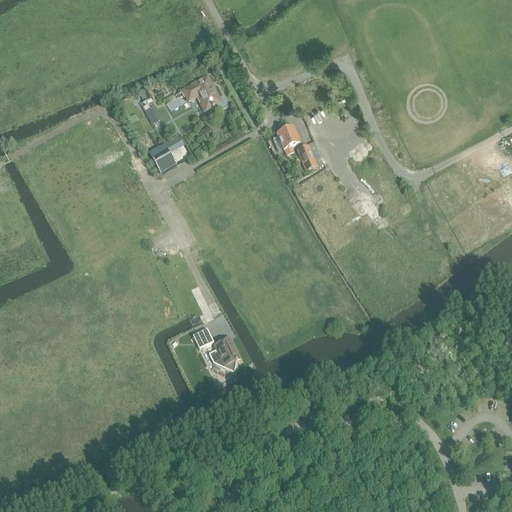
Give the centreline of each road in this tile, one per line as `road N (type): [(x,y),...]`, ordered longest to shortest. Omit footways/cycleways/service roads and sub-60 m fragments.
road 1 (unclassified): [(16,154),(106,107),(153,188),(269,125),(256,94)]
road 2 (residential): [(221,511),(288,426),(408,417),(442,454)]
road 3 (unclassified): [(256,94),(334,66),(346,69),(396,170),(412,179),(426,173)]
road 4 (unknown): [(153,188),(225,330)]
